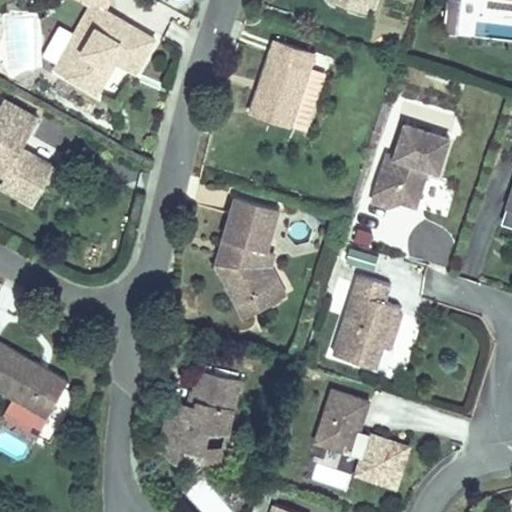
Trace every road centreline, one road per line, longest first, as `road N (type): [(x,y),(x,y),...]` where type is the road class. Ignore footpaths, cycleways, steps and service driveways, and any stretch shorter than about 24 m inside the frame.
road 1 (residential): [(124,312),(151,268),(226,0)]
road 2 (residential): [(143,511),(117,465),(124,312)]
road 3 (residential): [(0,259),(74,298),(124,312)]
